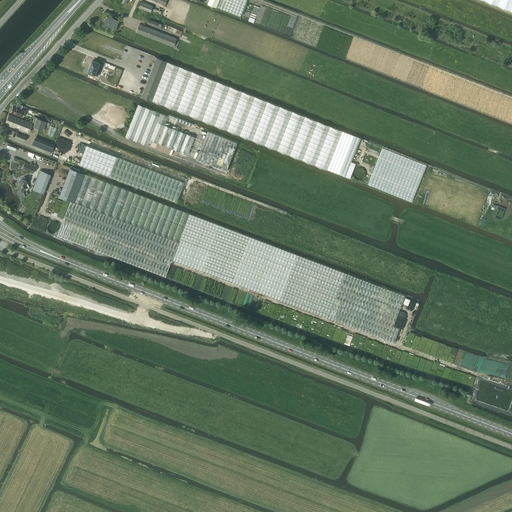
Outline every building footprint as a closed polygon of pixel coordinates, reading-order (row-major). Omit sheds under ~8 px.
[(208,0),(207,4),(217,8),(240,17),(246,0),(208,0)] [(511,0),(483,0),(511,11),(511,0)] [(139,7),(151,12),(154,6),(141,1),(139,7)] [(104,25),(116,30),(119,20),(108,16),(104,25)] [(149,19),(147,23),(161,28),(162,24),(158,22),(149,19)] [(140,24),(136,32),(174,47),(177,38),(140,24)] [(157,57),(141,96),(165,106),(328,170),(328,169),(337,172),(346,176),(352,161),(359,143),(361,138),(157,57)] [(90,67),(88,72),(95,75),(97,76),(99,72),(102,64),(100,63),(93,60),(92,61),(91,63),(90,65),(90,67)] [(16,107),(13,106),(12,109),(11,109),(10,111),(11,112),(23,117),(25,110),(21,109),(22,106),(17,104),(16,107)] [(150,140),(186,154),(193,135),(165,124),(169,116),(139,104),(126,137),(148,146),(150,140)] [(33,123),(9,114),(5,122),(29,132),(33,123)] [(34,117),(32,122),(33,123),(35,123),(33,126),(43,130),(46,122),(35,117),(34,117)] [(51,126),(47,134),(53,136),(57,128),(51,126)] [(196,158),(226,170),(237,143),(207,131),(196,158)] [(26,136),(17,133),(15,137),(25,141),(26,136)] [(54,147),(54,145),(35,137),(34,139),(32,145),(51,153),(54,147)] [(80,164),(79,164),(93,169),(109,176),(141,188),(157,194),(161,195),(177,201),(184,182),(117,156),(87,145),(80,164)] [(383,148),(368,184),(412,201),(426,165),(383,148)] [(36,167),(24,163),(22,168),(33,173),(36,167)] [(62,223),(58,235),(166,276),(170,264),(171,261),(172,260),(394,342),(399,328),(393,326),(405,295),(345,272),(249,236),(190,213),(85,173),(71,168),(60,196),(71,200),(63,220),(62,223)] [(50,174),(40,170),(33,189),(43,193),(50,174)] [(16,182),(16,183),(17,186),(17,187),(19,192),(21,198),(25,196),(22,191),(24,190),(24,189),(23,187),(25,184),(26,186),(29,188),(25,177),(20,179),(19,180),(16,182)]
